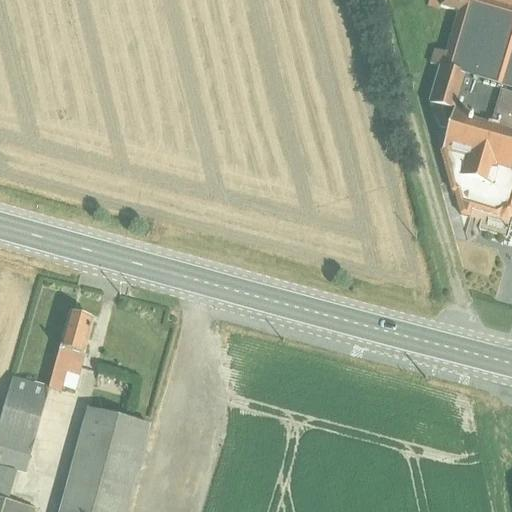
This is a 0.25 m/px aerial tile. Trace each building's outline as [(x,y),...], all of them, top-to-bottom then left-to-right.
[(511,0),(430,0),(428,9),(440,13),(441,9),(458,14),(447,55),(435,51),(431,65),(440,68),(430,105),(436,107),(433,116),(441,129),(447,131),(441,154),(452,193),(457,194),(461,217),(470,220),(467,227),(508,240),(510,234),(511,232),(511,0)] [(0,425),(0,467),(17,472),(26,475),(50,390),(62,393),(64,389),(75,392),(94,324),(92,323),(90,319),(82,317),(78,319),(70,317),(50,388),(14,378),(0,425)] [(127,511),(151,427),(88,410),(59,511),(127,511)] [(0,500),(9,503),(17,472),(0,467),(0,500)] [(0,511),(35,511),(36,510),(9,503),(0,500),(0,511)]
